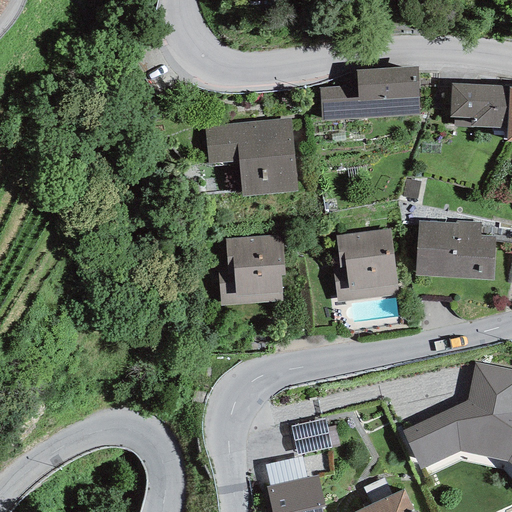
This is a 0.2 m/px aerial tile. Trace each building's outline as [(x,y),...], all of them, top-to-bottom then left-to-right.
[(0,0),(0,15),(6,8),(9,0),(0,0)] [(417,67),(356,71),(357,85),(319,87),(321,121),(358,119),(420,115),(417,67)] [(509,87),(509,86),(455,84),(451,84),(450,118),(454,118),(453,126),(507,128),(509,87)] [(294,155),(290,118),(204,126),(208,164),(238,161),(242,197),(297,192),(294,155)] [(417,199),(420,182),(406,179),(403,196),(417,199)] [(418,222),(417,232),(414,276),(492,281),(495,237),(480,236),(481,225),(481,222),(456,221),(455,224),(418,222)] [(333,274),(337,302),(398,294),(390,229),(334,236),(339,274),(333,274)] [(224,239),(227,272),(217,273),(220,306),(282,301),(280,276),(285,275),(282,234),(224,239)] [(511,370),(474,362),(467,401),(403,430),(422,470),(460,452),(508,461),(511,465),(511,370)] [(291,426),(297,455),(331,448),(325,419),(291,426)] [(301,456),(264,464),(269,485),(266,486),(271,511),(322,511),(321,507),(325,506),(317,474),(306,477),(301,456)] [(413,511),(404,490),(356,511),(413,511)]
